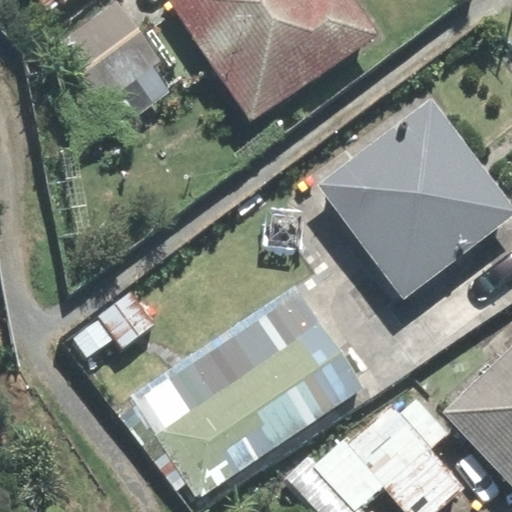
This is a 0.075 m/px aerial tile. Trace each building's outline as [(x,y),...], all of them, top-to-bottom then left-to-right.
[(53,0),(61,10),(74,0),(53,0)] [(164,0),(161,3),(246,129),(374,43),(344,0),(164,0)] [(113,9),(53,55),(98,114),(158,68),(113,9)] [(317,194),(401,308),(511,226),(511,222),(429,112),(317,194)] [(200,504),(361,395),(292,293),(116,412),(175,498),(184,491),(194,504),(198,501),(200,504)] [(67,345),(84,367),(111,346),(122,359),(158,332),(131,297),(67,345)] [(511,355),(441,422),(511,497),(511,355)] [(346,450),(398,511),(444,511),(462,497),(390,413),(346,450)]
